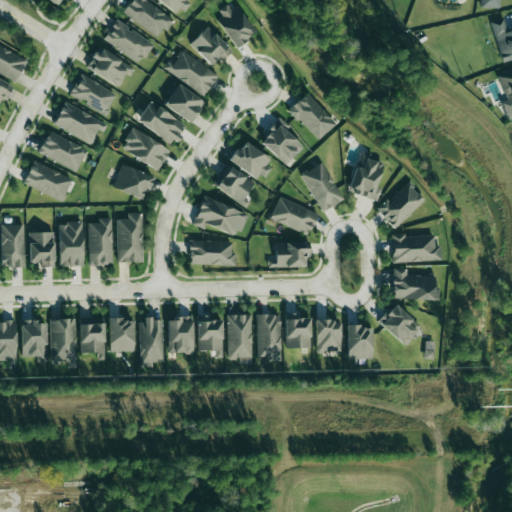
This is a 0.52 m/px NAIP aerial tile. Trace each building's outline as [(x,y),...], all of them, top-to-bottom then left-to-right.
[(157,39),(172,20),(146,0),(131,0),(122,11),(157,39)] [(158,0),(180,14),(188,0),(158,0)] [(499,0),(480,0),(480,7),(500,8),(499,0)] [(215,11),(232,46),(253,35),(238,5),(229,9),(227,5),(215,11)] [(490,21),(501,61),(511,58),(511,28),(506,30),(503,18),(490,21)] [(102,39),(140,63),(153,43),(116,19),(102,39)] [(190,43),(211,67),(230,50),(208,26),(190,43)] [(26,57),(0,45),(0,73),(16,80),(26,57)] [(129,76),(134,68),(98,46),(85,67),(117,87),(125,73),(129,76)] [(202,96),(217,75),(182,50),(167,70),(202,96)] [(511,115),(511,68),(496,76),(506,99),(500,102),(507,118),(511,115)] [(115,90),(77,75),(69,97),(106,112),(115,90)] [(5,100),(12,86),(0,79),(0,99),(1,97),(5,100)] [(163,107),(192,122),(204,99),(175,84),(163,107)] [(288,110),(317,140),(335,123),(306,92),(288,110)] [(136,120),(171,145),(185,126),(150,100),(136,120)] [(107,121),(62,103),(52,127),(92,142),(97,130),(103,132),(107,121)] [(285,130),(289,126),(280,118),(259,141),(285,165),(302,146),(285,130)] [(120,149),(158,170),(169,148),(131,128),(120,149)] [(76,171),(86,148),(47,131),(37,154),(76,171)] [(243,141),(229,160),(259,181),(272,162),(243,141)] [(376,201),(380,187),(376,185),(384,160),(359,153),(348,192),(376,201)] [(71,176),(31,161),(22,185),(63,200),(71,176)] [(301,173),(320,211),(342,201),(323,162),(301,173)] [(153,176),(121,164),(112,187),(141,198),(144,188),(148,190),(153,176)] [(255,182),(228,167),(216,190),(243,204),(255,182)] [(393,228),(423,200),(407,182),(376,210),(393,228)] [(246,214),(203,195),(191,224),(204,229),(206,225),(236,237),(246,214)] [(307,235),(317,214),(279,196),(269,218),(307,235)] [(142,261),(141,212),(127,213),(127,219),(116,219),(117,262),(142,261)] [(88,265),(112,264),(110,217),(97,218),(98,222),(87,223),(88,265)] [(82,266),(82,222),(58,222),(58,266),(82,266)] [(24,266),(23,224),(0,224),(0,249),(0,267),(24,266)] [(53,232),(28,232),(28,262),(40,262),(40,267),(53,266),(53,232)] [(391,262),(440,260),(439,245),(433,245),(433,234),(390,236),(391,262)] [(234,265),(235,253),(231,253),(231,241),(189,240),(188,264),(234,265)] [(267,268),(305,267),(304,257),(309,257),(308,241),(274,242),(275,260),(267,260),(267,268)] [(406,275),(406,269),(392,268),(392,298),(438,299),(438,287),(434,287),(434,275),(406,275)] [(377,323),(405,345),(420,325),(393,303),(377,323)] [(251,314),(226,315),(226,358),(251,358),(251,314)] [(280,358),(279,314),(255,315),(256,359),(280,358)] [(197,350),(214,349),(214,357),(222,357),(221,320),(210,320),(210,315),(196,315),(197,350)] [(285,316),(285,348),(310,347),(309,315),(285,316)] [(167,317),(167,353),(192,352),(191,317),(167,317)] [(108,352),(133,351),(133,318),(108,318),(108,352)] [(75,319),(49,319),(49,361),(74,361),(75,319)] [(163,361),(161,319),(137,320),(139,366),(152,366),(152,362),(163,361)] [(14,320),(0,320),(0,360),(15,360),(14,320)] [(45,357),(44,320),(20,321),(20,358),(45,357)] [(79,352),(104,352),(103,320),(79,321),(79,352)] [(315,352),(339,353),(339,320),(315,320),(315,352)] [(346,326),(347,359),(371,358),(371,326),(346,326)]
